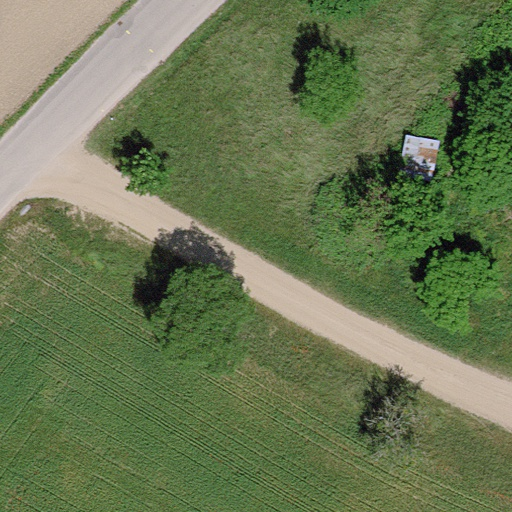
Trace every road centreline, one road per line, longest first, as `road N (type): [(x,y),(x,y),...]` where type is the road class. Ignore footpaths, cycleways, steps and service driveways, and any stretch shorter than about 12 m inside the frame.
road 1 (track): [(0,219),(86,218),(151,234),(511,431)]
road 2 (tertiary): [(185,0),(0,185)]
